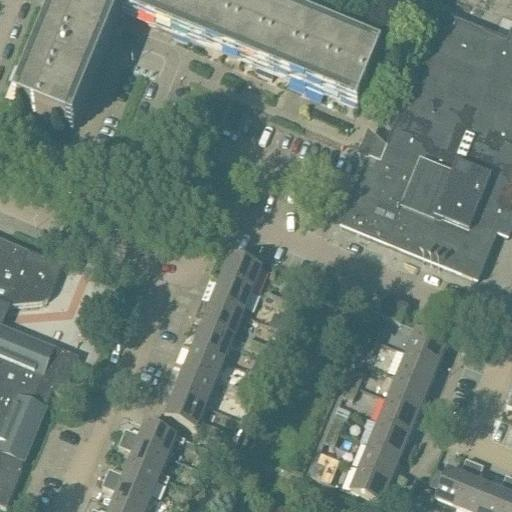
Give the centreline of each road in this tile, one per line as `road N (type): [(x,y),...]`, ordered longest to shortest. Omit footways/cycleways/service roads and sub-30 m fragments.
road 1 (residential): [(170,267),(72,511)]
road 2 (residential): [(71,166),(123,187),(173,56),(145,45),(116,57)]
road 3 (residential): [(307,243),(331,180),(222,138),(196,201)]
road 4 (residential): [(510,322),(307,243)]
road 5 (residential): [(170,267),(0,198)]
road 6 (residential): [(460,441),(510,322)]
